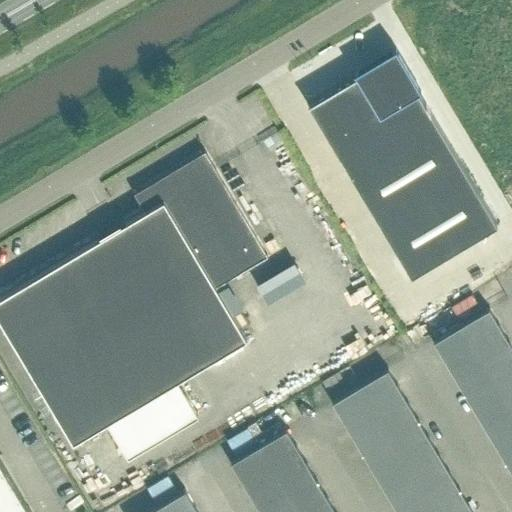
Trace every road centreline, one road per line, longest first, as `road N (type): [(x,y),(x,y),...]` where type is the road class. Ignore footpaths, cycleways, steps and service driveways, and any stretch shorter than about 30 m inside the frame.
road 1 (unclassified): [(0,219),(365,0)]
road 2 (unknown): [(418,368),(505,511)]
